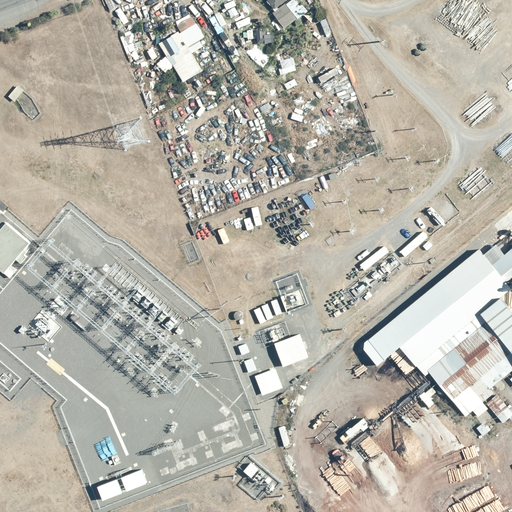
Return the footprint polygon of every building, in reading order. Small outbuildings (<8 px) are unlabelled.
[(238,12),(231,0),(225,3),(232,16),(238,12)] [(282,29),(307,10),(299,0),(265,0),(275,12),(272,14),(282,29)] [(203,36),(191,16),(175,25),(178,30),(160,41),(173,62),(171,64),(182,82),(201,70),(191,53),(202,46),(198,40),(203,36)] [(24,90),(17,85),(7,97),(14,103),(24,90)] [(0,219),(0,270),(26,243),(0,219)] [(481,247),(366,340),(366,349),(379,366),(402,347),(426,377),(431,373),(466,416),(473,410),(479,417),(491,407),(486,401),(498,392),(494,387),(511,372),(511,311),(498,294),(508,285),(503,279),(511,272),(511,247),(506,252),(498,242),(486,253),(481,247)] [(305,304),(300,289),(279,297),(285,312),(305,304)] [(306,357),(297,334),(272,343),(281,366),(306,357)] [(249,351),(244,342),(236,346),(241,356),(249,351)] [(255,370),(250,358),(242,360),(247,372),(255,370)] [(280,388),(274,368),(253,375),(260,395),(280,388)] [(435,392),(430,386),(418,396),(427,407),(433,402),(429,398),(435,392)] [(511,414),(511,408),(498,393),(488,401),(504,421),(511,414)] [(368,425),(362,417),(341,434),(348,442),(368,425)] [(483,436),(491,429),(484,422),(476,429),(483,436)] [(266,475),(249,461),(241,470),(258,485),(266,475)] [(141,467),(96,484),(102,499),(147,482),(141,467)]
